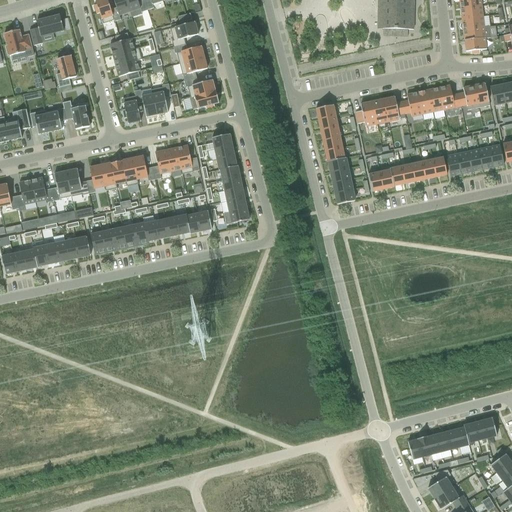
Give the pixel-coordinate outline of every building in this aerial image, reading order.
[(96,5),(94,6),(96,15),(99,14),(103,25),(114,21),(112,17),(110,10),(107,0),(96,0),(95,0),(96,5)] [(113,0),(116,9),(110,10),(112,17),(114,21),(114,22),(120,20),(119,16),(129,13),(125,0),(113,0)] [(137,0),(125,0),(129,13),(140,9),(141,13),(147,11),(143,0),(139,0),(137,1),(137,0)] [(143,0),(147,11),(153,9),(152,5),(162,2),(161,0),(143,0)] [(377,0),(378,19),(383,19),(382,30),(413,31),(413,0),(377,0)] [(479,0),(459,0),(460,9),(481,7),(479,0)] [(482,17),(481,7),(460,9),(462,20),(482,17)] [(190,14),(178,18),(179,24),(191,21),(190,14)] [(63,31),(59,16),(36,22),(38,29),(29,31),(33,47),(43,44),(41,37),(63,31)] [(483,28),(482,17),(462,20),(463,31),(488,28),(488,27),(483,28)] [(194,23),(170,29),(173,41),(171,42),(173,48),(185,45),(184,39),(198,35),(194,23)] [(511,46),(511,24),(507,26),(509,35),(503,36),(505,43),(511,42),(511,47),(511,46)] [(489,38),(488,28),(463,31),(464,41),(489,38)] [(23,53),(24,58),(33,56),(27,36),(20,38),(18,31),(3,35),(6,47),(4,48),(6,56),(8,56),(8,57),(23,53)] [(127,34),(115,37),(116,43),(128,40),(127,34)] [(489,39),(489,38),(464,41),(465,52),(470,52),(471,55),(480,53),(479,51),(486,50),(485,39),(489,39)] [(116,43),(110,45),(112,56),(138,49),(134,50),(131,40),(128,40),(116,43)] [(185,45),(173,48),(175,54),(176,54),(179,65),(204,58),(201,47),(187,51),(185,45)] [(138,49),(112,56),(115,67),(141,60),(138,49)] [(69,80),(76,78),(70,57),(57,60),(60,74),(56,75),(58,82),(57,82),(59,88),(70,85),(69,80)] [(204,58),(179,65),(182,76),(184,82),(196,79),(195,73),(207,70),(204,58)] [(141,60),(115,67),(118,78),(126,76),(138,72),(139,72),(137,62),(141,60)] [(138,72),(126,76),(127,82),(140,78),(138,72)] [(196,79),(184,82),(186,88),(187,88),(190,98),(189,98),(189,99),(215,92),(215,91),(212,81),(198,85),(196,79)] [(42,82),(44,90),(53,88),(51,80),(42,82)] [(511,88),(511,84),(501,86),(504,104),(511,102),(511,88)] [(162,88),(151,91),(157,116),(168,113),(165,98),(170,97),(170,96),(168,85),(162,86),(162,88)] [(478,109),(489,106),(485,85),(474,87),(478,109)] [(501,86),(490,89),(493,106),(504,104),(501,86)] [(137,87),(133,88),(134,92),(135,97),(136,102),(137,104),(142,103),(146,118),(157,116),(151,91),(152,95),(141,98),(140,91),(138,91),(137,87)] [(443,111),(460,107),(458,95),(452,97),(450,87),(439,89),(443,111)] [(460,107),(466,106),(467,111),(478,109),(474,87),(463,89),(464,94),(458,95),(460,107)] [(433,113),(443,111),(439,89),(428,91),(433,113)] [(422,115),(433,113),(428,91),(417,93),(422,115)] [(215,92),(189,99),(193,111),(205,107),(206,110),(214,108),(214,105),(219,104),(215,92)] [(404,115),(410,114),(411,117),(422,115),(417,93),(406,96),(408,102),(402,103),(404,115)] [(177,95),(170,96),(170,97),(173,109),(179,107),(177,95)] [(125,110),(122,111),(124,119),(126,119),(128,125),(140,122),(137,104),(136,102),(135,97),(122,100),(125,110)] [(395,98),(383,101),(387,123),(405,119),(404,115),(402,103),(396,105),(395,98)] [(376,125),(387,123),(383,101),(372,103),(376,125)] [(62,104),(63,109),(66,121),(73,120),(75,130),(89,127),(84,107),(84,104),(71,107),(70,102),(65,103),(62,104)] [(372,103),(360,106),(361,112),(355,113),(357,125),(364,123),(365,127),(376,125),(372,103)] [(318,121),(335,117),(333,106),(315,110),(318,121)] [(45,111),(49,133),(62,130),(60,123),(66,121),(63,109),(46,113),(45,111)] [(3,118),(8,142),(22,139),(20,131),(30,129),(26,110),(12,113),(13,119),(4,121),(3,118)] [(45,111),(29,115),(32,128),(36,127),(38,135),(49,133),(45,111)] [(320,131),(338,128),(335,117),(318,121),(320,131)] [(0,143),(8,142),(3,118),(0,118),(0,143)] [(322,142),(340,138),(338,128),(320,131),(322,142)] [(230,135),(212,139),(214,150),(232,146),(230,135)] [(342,149),(340,138),(322,142),(324,152),(342,149)] [(511,161),(511,143),(502,145),(506,163),(511,161)] [(187,146),(176,149),(182,175),(193,173),(193,172),(199,171),(196,159),(190,160),(187,146)] [(232,146),(214,150),(216,160),(234,157),(232,146)] [(488,148),(493,168),(504,166),(499,146),(488,148)] [(493,168),(488,148),(478,151),(482,170),(493,168)] [(176,149),(166,151),(170,173),(180,170),(181,175),(182,175),(176,149)] [(344,159),(342,149),(324,152),(327,163),(345,159),(344,159)] [(158,167),(152,168),(154,181),(161,179),(160,175),(170,173),(166,151),(155,153),(158,167)] [(471,172),(482,170),(478,151),(467,153),(471,172)] [(461,175),(471,172),(467,153),(457,155),(461,175)] [(461,175),(457,155),(446,158),(450,177),(461,175)] [(143,157),(132,160),(137,185),(138,185),(137,180),(147,178),(148,182),(154,181),(152,168),(146,170),(143,157)] [(234,157),(216,160),(218,171),(237,167),(236,167),(234,157)] [(447,176),(443,158),(432,161),(436,178),(447,176)] [(330,173),(348,170),(345,159),(327,163),(328,163),(330,173)] [(132,160),(122,162),(127,187),(137,185),(132,160)] [(436,178),(432,161),(421,163),(425,180),(436,178)] [(121,162),(111,164),(116,189),(117,189),(116,184),(125,182),(126,187),(127,187),(122,162),(121,162)] [(425,180),(421,163),(411,165),(414,183),(425,180)] [(110,164),(100,166),(106,191),(116,189),(111,164),(110,164)] [(414,183),(411,165),(400,167),(404,185),(414,183)] [(92,181),(86,182),(89,194),(95,193),(94,189),(104,187),(105,192),(106,191),(100,166),(89,169),(92,181)] [(237,167),(218,171),(219,171),(220,171),(222,181),(240,178),(237,167)] [(404,185),(400,167),(390,170),(393,188),(394,188),(394,187),(404,185)] [(77,170),(65,172),(71,197),(82,195),(82,196),(89,194),(86,182),(80,184),(77,170)] [(332,184),(350,180),(348,170),(330,173),(332,184)] [(393,188),(390,170),(389,170),(389,171),(379,173),(383,190),(393,188)] [(57,189),(51,190),(53,202),(60,201),(59,200),(71,197),(65,172),(54,175),(57,189)] [(383,190),(379,173),(368,175),(372,193),(383,190)] [(240,178),(222,181),(224,192),(242,188),(240,178)] [(42,179),(31,181),(35,203),(46,200),(47,203),(53,202),(51,190),(45,191),(42,179)] [(335,194),(352,191),(350,180),(332,184),(335,194)] [(21,196),(16,197),(18,209),(19,212),(25,211),(24,205),(35,203),(31,181),(30,182),(30,181),(24,182),(24,183),(19,184),(21,196)] [(7,185),(0,186),(0,210),(0,212),(1,212),(0,208),(0,207),(11,205),(12,211),(18,209),(16,197),(10,199),(7,185)] [(242,188),(224,192),(226,203),(244,199),(242,188)] [(337,205),(354,202),(352,191),(335,194),(337,205)] [(244,199),(226,203),(229,213),(246,209),(244,199)] [(229,213),(224,214),(226,225),(231,224),(249,220),(246,209),(229,213)] [(208,212),(197,214),(200,232),(211,230),(208,212)] [(186,215),(186,216),(190,235),(200,232),(197,214),(186,217),(186,215)] [(186,216),(175,218),(179,236),(189,234),(189,235),(190,235),(186,216)] [(175,218),(165,220),(168,238),(179,236),(175,218)] [(165,220),(154,222),(158,240),(168,238),(165,220)] [(154,222),(143,224),(148,244),(148,242),(158,240),(154,222)] [(143,224),(133,227),(137,246),(148,244),(143,224)] [(133,227),(122,229),(126,248),(137,246),(133,227)] [(122,229),(112,231),(116,250),(126,248),(122,229)] [(112,231),(101,233),(105,253),(116,250),(112,231)] [(101,233),(90,236),(94,255),(105,253),(101,233)] [(87,238),(75,240),(79,258),(90,256),(87,238)] [(75,240),(65,243),(69,260),(79,258),(75,240)] [(65,243),(54,245),(58,263),(69,260),(65,243)] [(54,245),(44,247),(48,265),(58,263),(54,245)] [(44,247),(33,249),(37,268),(38,268),(37,267),(48,265),(44,247)] [(33,250),(23,253),(27,271),(37,268),(33,249),(33,250)] [(23,253),(12,255),(16,273),(27,271),(23,253)] [(12,255),(1,257),(5,275),(16,273),(12,255)] [(492,419),(482,421),(487,439),(496,437),(492,419)] [(482,421),(473,424),(477,442),(487,439),(482,421)] [(473,424),(463,426),(468,446),(469,446),(468,444),(477,442),(473,424)] [(463,428),(454,430),(459,448),(468,446),(463,426),(463,428)] [(454,430),(445,433),(450,451),(459,448),(454,430)] [(445,433),(436,435),(440,453),(450,451),(445,433)] [(427,437),(426,437),(431,456),(440,453),(436,435),(427,437)] [(426,437),(417,439),(422,458),(431,456),(426,437)] [(417,440),(407,442),(412,461),(422,458),(417,439),(416,440),(417,440)] [(505,455),(490,466),(496,474),(511,463),(505,455)] [(511,464),(511,463),(496,474),(501,482),(511,474),(511,464)] [(439,482),(427,489),(433,499),(454,487),(452,488),(446,478),(450,476),(447,471),(434,474),(439,482)] [(511,474),(501,482),(507,489),(502,493),(511,485),(511,474)] [(511,485),(502,493),(508,501),(510,503),(511,500),(511,485)] [(454,487),(433,499),(440,510),(452,503),(455,509),(466,502),(462,496),(460,497),(454,487)] [(457,511),(472,511),(466,502),(455,509),(457,511)]
